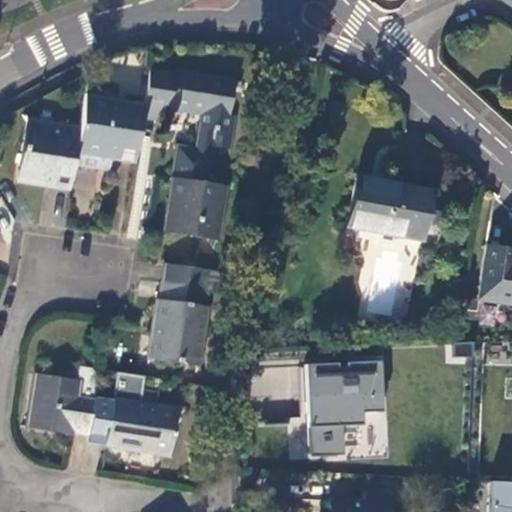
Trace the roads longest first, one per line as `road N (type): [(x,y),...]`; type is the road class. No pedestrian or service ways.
road 1 (residential): [(0,74),(54,43),(205,2),(262,0)]
road 2 (residential): [(511,174),(376,55)]
road 3 (residential): [(0,385),(11,328),(31,294),(83,274)]
road 4 (residential): [(77,509),(158,502),(196,511)]
